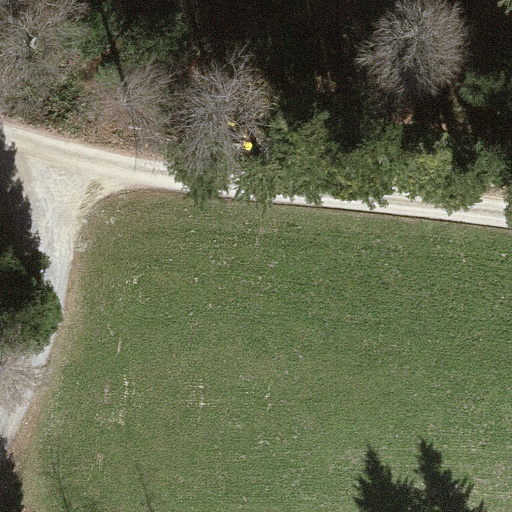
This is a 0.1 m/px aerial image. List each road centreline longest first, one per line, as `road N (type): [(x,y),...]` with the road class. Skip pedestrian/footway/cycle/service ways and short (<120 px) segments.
road 1 (track): [(511,213),(54,176),(0,156)]
road 2 (track): [(54,176),(40,337),(0,435)]
